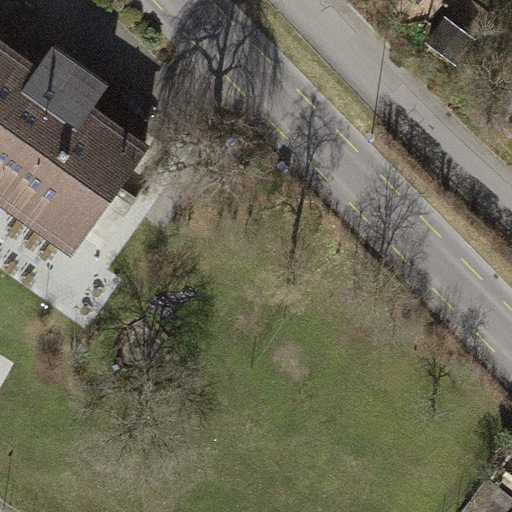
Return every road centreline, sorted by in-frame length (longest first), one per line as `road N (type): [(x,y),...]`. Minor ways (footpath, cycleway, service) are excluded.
road 1 (secondary): [(189,0),(511,336)]
road 2 (residential): [(308,0),(511,200)]
